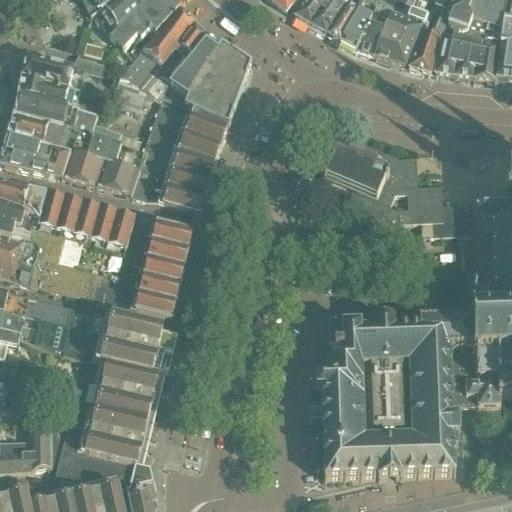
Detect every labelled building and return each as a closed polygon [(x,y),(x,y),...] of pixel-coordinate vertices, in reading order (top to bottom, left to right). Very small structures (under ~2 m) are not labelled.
[(95,20),(124,0),(79,0),(91,23),(95,20)] [(110,43),(160,0),(124,0),(95,20),(110,43)] [(156,39),(179,14),(177,12),(167,0),(160,0),(110,43),(109,44),(123,56),(137,42),(141,45),(151,35),(156,39)] [(258,0),(285,18),(299,0),(258,0)] [(310,32),(330,0),(310,0),(294,23),(310,32)] [(324,40),(347,4),(340,0),(330,0),(310,32),(324,40)] [(353,0),(352,2),(359,6),(371,14),(373,10),(389,19),(388,22),(407,28),(412,13),(417,0),(353,0)] [(417,0),(412,13),(414,14),(417,9),(433,14),(438,0),(448,0),(456,4),(457,0),(417,0)] [(501,48),(509,0),(457,0),(456,4),(448,0),(438,0),(433,14),(425,34),(423,38),(433,42),(439,44),(439,45),(442,45),(434,81),(450,83),(466,85),(474,86),(495,88),(501,48)] [(511,0),(509,0),(501,48),(495,88),(507,89),(511,89),(511,0)] [(356,11),(359,6),(352,2),(351,7),(328,42),(338,48),(359,13),(356,11)] [(373,16),(371,14),(359,6),(356,11),(359,13),(338,48),(354,57),(373,16)] [(425,34),(433,14),(417,9),(414,14),(412,13),(407,28),(391,69),(404,73),(420,33),(425,34)] [(372,63),(388,22),(389,19),(373,10),(371,14),(373,16),(354,57),(355,58),(372,63)] [(157,65),(193,29),(194,28),(179,14),(156,39),(157,40),(143,56),(142,56),(120,83),(110,111),(139,120),(145,106),(134,101),(157,65)] [(391,69),(407,28),(388,22),(372,63),(391,69)] [(173,79),(208,42),(193,29),(157,65),(134,101),(145,106),(147,100),(154,104),(162,94),(173,79)] [(439,45),(439,44),(433,42),(423,38),(409,74),(430,80),(439,45)] [(197,122),(228,137),(229,134),(228,133),(250,72),(208,42),(173,79),(162,94),(154,104),(157,106),(160,102),(190,115),(189,118),(197,122)] [(79,98),(85,78),(101,82),(104,70),(77,63),(73,74),(26,62),(22,81),(79,98)] [(79,98),(22,81),(18,97),(76,112),(79,98)] [(78,113),(76,112),(18,97),(18,98),(15,118),(14,121),(73,132),(78,113)] [(197,122),(189,118),(188,121),(161,108),(144,158),(141,157),(140,159),(145,161),(133,203),(198,223),(215,170),(226,137),(228,137),(197,122)] [(113,169),(120,151),(124,140),(94,130),(98,119),(78,113),(73,132),(14,121),(7,143),(52,155),(67,160),(62,185),(82,190),(88,162),(106,168),(113,169)] [(140,159),(141,157),(138,157),(141,146),(124,140),(120,151),(113,169),(106,168),(100,194),(130,201),(130,203),(133,203),(145,161),(140,159)] [(61,187),(62,185),(67,160),(52,155),(7,143),(2,159),(0,166),(0,172),(30,179),(61,187)] [(417,194),(416,173),(396,174),(396,166),(397,166),(398,164),(356,147),(350,161),(335,155),(325,179),(360,194),(357,200),(355,200),(349,214),(389,231),(420,230),(432,229),(433,243),(473,241),(473,226),(473,217),(466,217),(466,216),(462,212),(442,213),(441,193),(417,194)] [(100,194),(106,168),(88,162),(82,190),(100,194)] [(0,205),(22,215),(28,194),(0,187),(0,205)] [(38,230),(46,199),(45,199),(46,197),(29,192),(28,194),(22,215),(37,219),(35,229),(38,230)] [(36,236),(48,239),(124,261),(135,222),(47,197),(46,199),(38,230),(37,233),(36,236)] [(511,198),(510,197),(505,197),(502,202),(502,208),(472,210),(473,217),(473,226),(473,241),(472,280),(466,280),(464,300),(458,301),(460,327),(465,403),(477,403),(477,411),(477,413),(500,412),(499,402),(511,401),(511,198)] [(37,219),(22,215),(0,205),(0,225),(22,231),(22,229),(37,233),(38,230),(35,229),(37,219)] [(37,233),(22,229),(22,231),(0,225),(0,238),(12,242),(21,244),(22,241),(26,242),(26,241),(30,242),(31,241),(35,242),(36,236),(37,233)] [(149,237),(152,227),(143,225),(140,235),(149,237)] [(152,246),(189,255),(193,237),(156,228),(152,246)] [(421,244),(433,243),(432,229),(420,230),(421,244)] [(54,275),(43,272),(44,267),(41,266),(48,239),(36,236),(35,242),(31,241),(30,242),(26,241),(26,242),(22,241),(21,244),(12,242),(0,238),(0,284),(11,287),(78,304),(77,305),(113,313),(117,294),(99,290),(102,280),(55,269),(54,275)] [(184,273),(189,255),(152,246),(148,264),(184,273)] [(143,263),(145,254),(136,252),(134,261),(143,263)] [(141,272),(143,263),(134,261),(131,270),(141,272)] [(180,291),(184,273),(148,264),(143,282),(180,291)] [(176,309),(180,291),(143,282),(139,300),(176,309)] [(135,298),(137,289),(127,287),(125,296),(135,298)] [(132,307),(135,298),(125,296),(123,305),(132,307)] [(68,314),(0,297),(0,319),(16,323),(45,329),(63,333),(68,314)] [(171,327),(176,309),(139,300),(135,318),(171,327)] [(68,314),(63,333),(45,329),(16,323),(0,319),(0,341),(19,346),(20,341),(22,342),(21,347),(49,357),(63,361),(69,336),(69,334),(74,316),(68,314)] [(89,339),(93,320),(74,316),(69,334),(89,339)] [(0,511),(156,511),(158,509),(150,475),(136,472),(167,339),(93,320),(89,339),(69,334),(69,336),(63,361),(83,368),(52,498),(27,503),(27,501),(26,501),(25,497),(0,502),(0,511)] [(321,407),(308,407),(308,417),(308,422),(308,423),(322,423),(324,486),(346,485),(377,484),(377,486),(390,485),(398,485),(402,485),(401,483),(454,481),(453,452),(457,452),(457,443),(458,443),(458,435),(458,425),(452,425),(452,409),(459,409),(459,410),(460,410),(460,411),(461,411),(462,412),(463,412),(464,412),(477,411),(477,403),(465,403),(460,327),(418,329),(418,327),(397,327),(397,335),(396,335),(392,326),(383,322),(374,327),(370,335),(360,336),(360,333),(342,334),(342,344),(336,344),(332,359),(329,359),(329,360),(330,367),(330,385),(316,386),(316,389),(316,394),(316,397),(321,397),(321,407)] [(18,353),(19,346),(0,341),(0,365),(4,366),(7,351),(18,353)] [(23,376),(21,389),(29,391),(32,378),(23,376)] [(21,389),(18,402),(26,404),(29,391),(21,389)] [(18,402),(16,411),(30,414),(32,406),(26,404),(18,402)] [(0,479),(29,478),(48,473),(49,474),(52,474),(52,426),(30,422),(30,426),(25,426),(27,441),(28,441),(29,448),(0,448),(0,479)]
